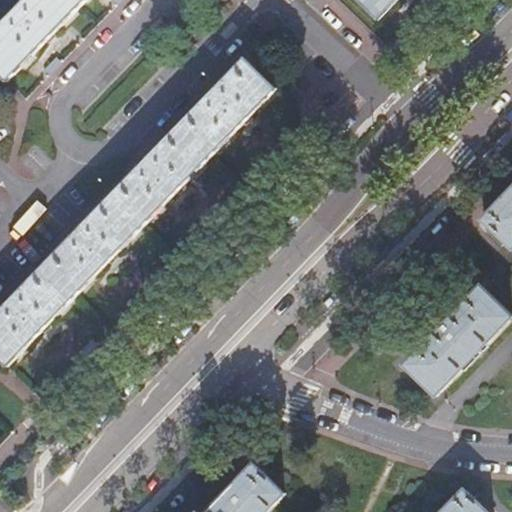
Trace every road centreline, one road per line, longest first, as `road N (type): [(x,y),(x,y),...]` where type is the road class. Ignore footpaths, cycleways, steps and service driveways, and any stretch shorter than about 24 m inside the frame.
road 1 (secondary): [(412,116),(41,511)]
road 2 (secondary): [(235,360),(511,79)]
road 3 (residential): [(235,360),(437,448),(511,456)]
road 4 (residential): [(59,173),(95,164),(152,118),(259,0)]
road 5 (residential): [(173,0),(64,111),(59,173)]
road 6 (secondary): [(88,511),(235,360)]
road 7 (residential): [(283,0),(412,116)]
road 8 (secondary): [(511,14),(412,116)]
